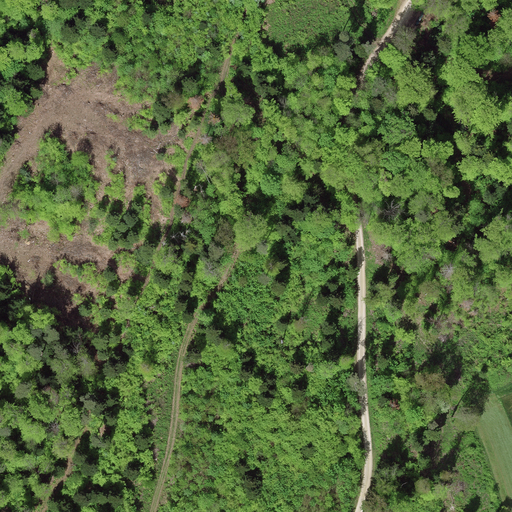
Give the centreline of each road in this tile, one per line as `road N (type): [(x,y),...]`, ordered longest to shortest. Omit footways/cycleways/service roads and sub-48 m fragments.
road 1 (track): [(408,0),(361,77),(347,132),(368,472),(358,511)]
road 2 (track): [(152,511),(182,337),(236,249),(228,82)]
